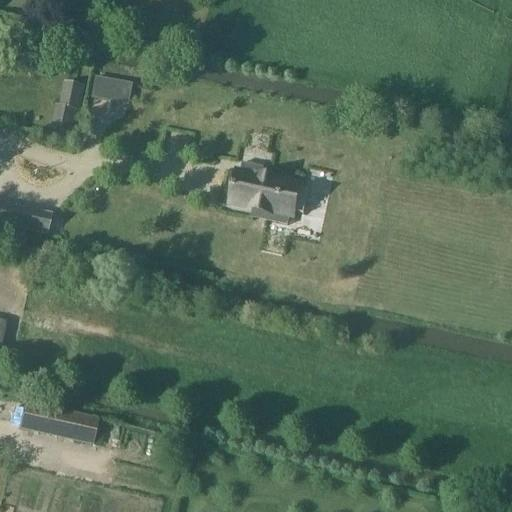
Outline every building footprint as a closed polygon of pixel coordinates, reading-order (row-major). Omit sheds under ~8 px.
[(97,80),(93,102),(111,105),(116,84),(97,80)] [(76,111),(56,106),(51,130),(70,134),(76,111)] [(264,168),(242,163),(241,173),(237,173),(231,204),(269,212),(267,222),(288,226),(290,216),(293,217),(294,213),(304,215),(309,191),(299,189),(300,185),(262,177),(264,168)] [(51,216),(2,205),(0,213),(0,227),(46,238),(51,216)] [(93,446),(99,420),(26,404),(21,430),(93,446)]
